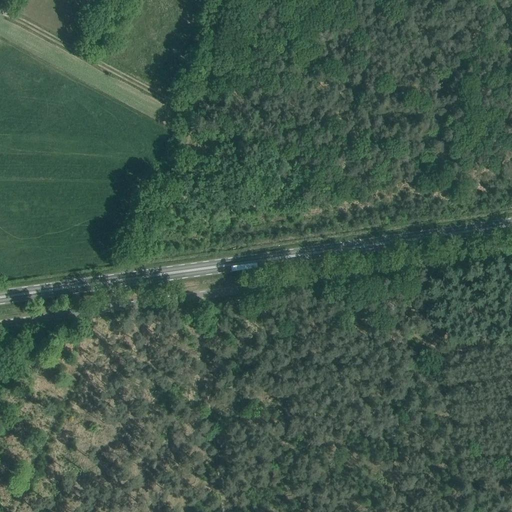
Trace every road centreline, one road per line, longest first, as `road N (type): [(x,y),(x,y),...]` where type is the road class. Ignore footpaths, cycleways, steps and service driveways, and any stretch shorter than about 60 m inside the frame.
road 1 (unclassified): [(0,325),(511,250)]
road 2 (primary): [(0,296),(511,226)]
